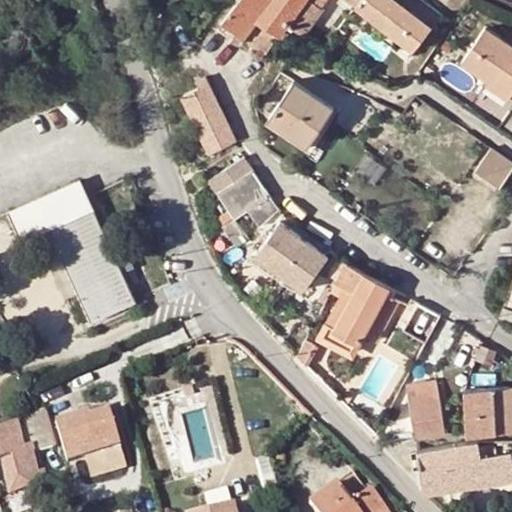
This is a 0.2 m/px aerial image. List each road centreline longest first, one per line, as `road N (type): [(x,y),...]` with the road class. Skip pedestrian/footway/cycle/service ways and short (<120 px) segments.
road 1 (residential): [(427,511),(198,270),(113,0)]
road 2 (residential): [(232,75),(276,173),(511,342)]
